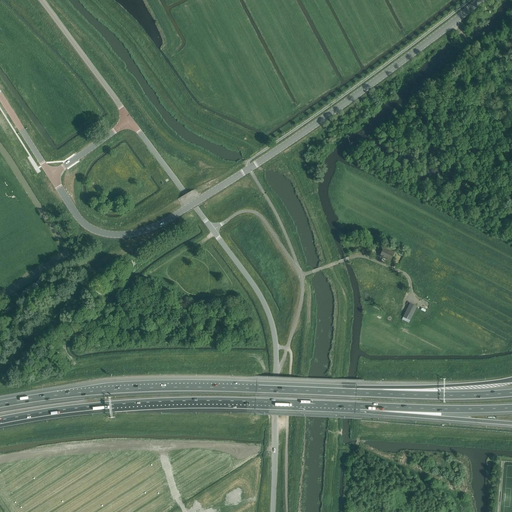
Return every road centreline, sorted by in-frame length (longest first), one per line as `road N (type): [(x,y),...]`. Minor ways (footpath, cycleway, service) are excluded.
road 1 (tertiary): [(185,209),(480,0)]
road 2 (motorway): [(0,422),(180,400),(359,405)]
road 3 (motorway): [(356,392),(138,387),(0,403)]
road 4 (tertiary): [(276,370),(262,299),(130,120)]
road 5 (tertiary): [(185,209),(148,229),(105,234),(80,220),(50,175)]
road 6 (motorway): [(511,379),(356,392)]
road 7 (motorway): [(511,392),(356,392)]
road 8 (motorway): [(359,405),(511,423)]
road 9 (motorway): [(359,405),(511,407)]
road 10 (tertiary): [(130,120),(40,0)]
road 11 (tertiary): [(272,511),(276,370)]
